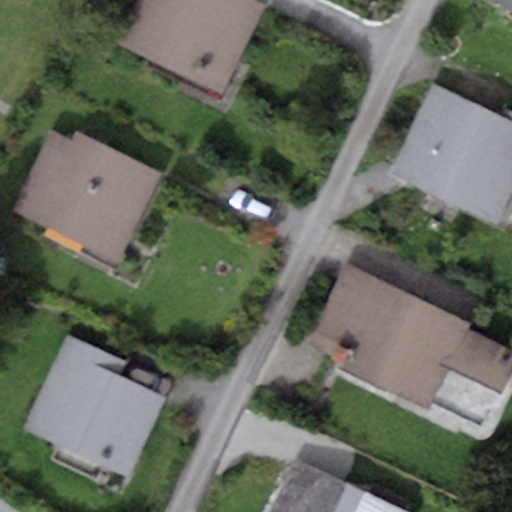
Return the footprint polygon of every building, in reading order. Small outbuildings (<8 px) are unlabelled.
[(134,0),(113,43),(220,94),(263,6),(251,0),(134,0)] [(511,0),(487,0),(511,11),(511,0)] [(501,115),(432,84),(392,171),(503,222),(511,202),(511,113),(504,109),(501,115)] [(72,141),(52,131),(14,213),(120,262),(163,172),(76,132),(72,141)] [(472,323),(347,262),(307,345),(345,363),(342,370),(428,411),(449,367),(500,392),(511,368),(511,351),(468,331),(472,323)] [(127,363),(68,336),(25,431),(129,478),(167,397),(122,376),(127,363)] [(408,511),(297,459),(271,511),(408,511)]
